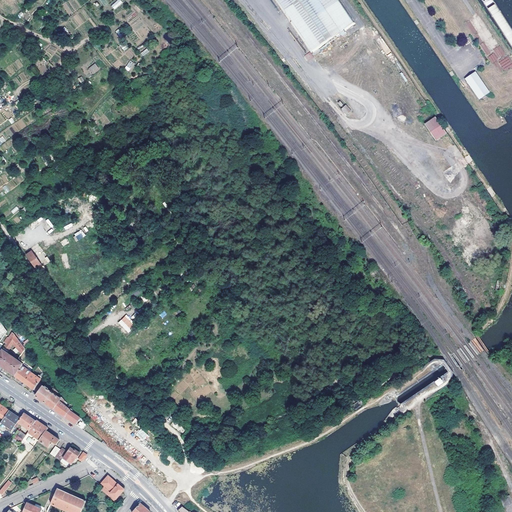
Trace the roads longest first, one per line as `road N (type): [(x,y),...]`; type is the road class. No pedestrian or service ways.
road 1 (track): [(183,481),(181,440),(93,353),(0,221)]
road 2 (track): [(511,225),(359,0)]
road 3 (track): [(364,511),(347,482),(351,455),(446,383)]
road 4 (track): [(0,277),(88,396)]
road 5 (secondary): [(103,454),(0,384)]
